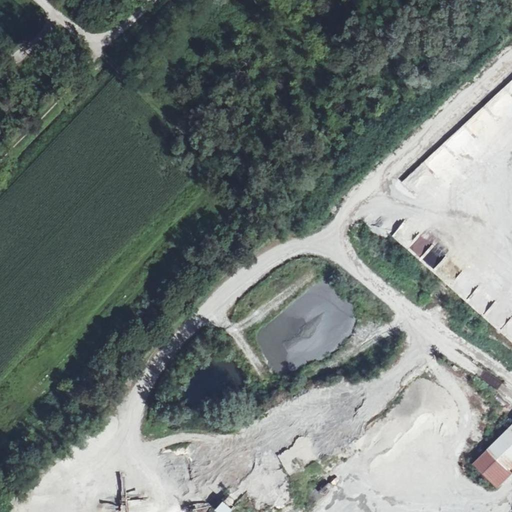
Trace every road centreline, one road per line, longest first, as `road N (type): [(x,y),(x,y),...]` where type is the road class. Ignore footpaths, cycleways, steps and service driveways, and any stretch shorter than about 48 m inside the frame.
road 1 (unknown): [(289,239),(331,221),(425,322)]
road 2 (track): [(0,176),(113,64)]
road 3 (track): [(511,193),(425,322)]
